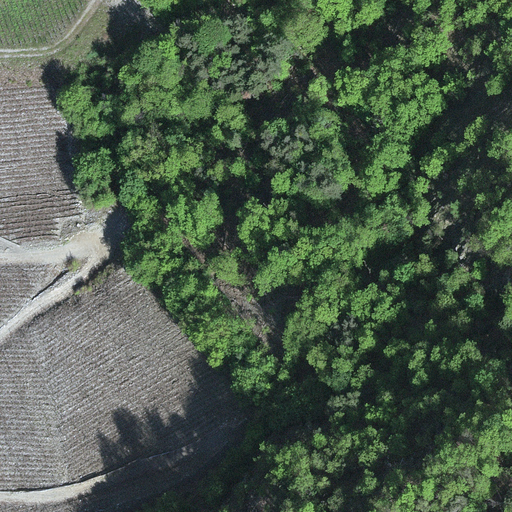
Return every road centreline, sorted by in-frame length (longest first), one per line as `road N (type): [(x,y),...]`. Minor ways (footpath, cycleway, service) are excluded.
road 1 (track): [(0,496),(80,487),(232,430),(237,438),(193,476),(114,511)]
road 2 (track): [(0,258),(87,245),(99,253),(0,337)]
